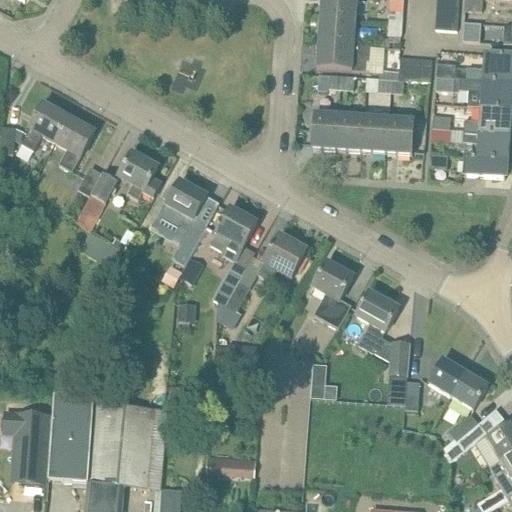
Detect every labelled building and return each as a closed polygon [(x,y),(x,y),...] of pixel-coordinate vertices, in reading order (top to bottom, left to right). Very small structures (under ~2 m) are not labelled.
[(20,4),(12,0),(11,0),(4,14),(12,19),(20,4)] [(321,0),(320,21),(357,23),(358,0),(321,0)] [(440,0),(437,0),(436,11),(458,12),(459,1),(440,0)] [(484,1),(467,0),(465,0),(465,14),(483,15),(484,1)] [(436,11),(436,21),(458,23),(458,12),(436,11)] [(390,14),(389,26),(403,27),(403,15),(390,14)] [(320,21),(318,46),(355,49),(357,23),(320,21)] [(457,34),(458,23),(436,21),(435,33),(457,34)] [(403,27),(389,26),(388,39),(402,40),(403,27)] [(480,45),(481,27),(464,26),(463,44),(480,45)] [(511,29),(504,29),(503,48),(511,48),(511,29)] [(353,74),(355,49),(318,46),(317,71),(353,74)] [(438,67),(437,81),(455,82),(455,81),(460,82),(511,85),(511,82),(511,58),(486,57),(485,72),(456,70),(456,69),(438,67)] [(400,61),(399,74),(398,83),(404,84),(409,84),(411,62),(400,61)] [(409,84),(420,85),(422,62),(411,62),(409,84)] [(422,62),(420,85),(431,86),(432,63),(422,62)] [(379,82),(392,83),(398,83),(399,74),(380,73),(379,82)] [(328,92),(341,93),(342,80),(329,79),(328,92)] [(342,80),(341,93),(354,94),(355,81),(342,80)] [(366,95),(391,97),(392,83),(379,82),(367,81),(366,95)] [(455,83),(455,82),(437,81),(436,95),(453,96),(454,82),(455,83)] [(483,95),(482,110),(510,112),(511,85),(460,82),(459,93),(483,95)] [(404,84),(398,83),(392,83),(391,97),(403,97),(404,84)] [(55,147),(69,122),(43,107),(21,147),(34,154),(42,139),(55,147)] [(464,123),(464,135),(508,138),(510,112),(482,110),(481,124),(464,123)] [(314,116),(311,151),(337,153),(339,117),(337,117),(326,116),(314,116)] [(364,119),(339,117),(337,153),(362,154),(364,119)] [(387,156),(389,121),(364,119),(362,154),(387,156)] [(415,122),(389,121),(387,156),(412,158),(415,122)] [(433,121),(432,133),(450,135),(451,121),(433,121)] [(94,135),(69,122),(55,147),(67,153),(59,168),(72,176),(94,135)] [(0,150),(0,156),(13,158),(16,132),(2,130),(0,150)] [(450,135),(432,133),(432,145),(450,147),(450,135)] [(506,164),(508,138),(464,135),(463,146),(480,147),(479,162),(506,164)] [(144,194),(155,200),(161,188),(152,182),(158,171),(132,156),(122,174),(119,180),(133,188),(128,199),(139,204),(144,194)] [(447,172),(448,162),(430,161),(430,170),(447,172)] [(506,164),(479,162),(466,161),(465,178),(505,181),(506,164)] [(90,200),(103,177),(91,170),(78,193),(90,200)] [(103,177),(90,200),(76,226),(90,234),(105,206),(117,184),(103,177)] [(168,206),(166,211),(179,218),(173,229),(185,235),(188,230),(193,220),(195,221),(197,216),(207,198),(206,197),(205,199),(182,186),(182,184),(181,184),(171,201),(168,206)] [(226,310),(239,285),(255,256),(244,249),(257,226),(230,211),(221,229),(210,248),(223,255),(221,259),(234,265),(230,272),(213,303),(226,310)] [(112,273),(123,253),(90,235),(80,255),(112,273)] [(279,238),(269,256),(258,277),(269,283),(275,272),(292,281),(297,271),(307,254),(295,247),(297,243),(285,236),(283,240),(279,238)] [(189,237),(175,263),(185,269),(200,242),(189,237)] [(128,248),(116,241),(113,247),(125,253),(128,248)] [(339,333),(342,328),(352,310),(340,304),(353,280),(327,265),(313,290),(326,297),(313,319),(339,333)] [(171,268),(162,284),(174,290),(182,274),(171,268)] [(251,292),(239,285),(226,310),(237,316),(251,292)] [(360,313),(356,320),(369,327),(358,348),(373,356),(374,356),(375,354),(390,363),(390,365),(389,377),(387,406),(405,408),(406,385),(407,378),(408,367),(410,347),(392,346),(382,341),(399,311),(370,295),(360,313)] [(429,387),(451,400),(466,375),(444,362),(433,379),(429,387)] [(466,375),(451,400),(473,414),(478,406),(488,389),(466,375)] [(405,408),(404,413),(418,414),(420,386),(406,385),(405,408)] [(313,389),(310,402),(323,405),(326,391),(313,389)] [(173,396),(171,416),(203,420),(205,400),(173,396)] [(54,398),(50,462),(48,482),(89,486),(95,400),(54,398)] [(122,511),(125,491),(148,493),(160,494),(168,415),(96,408),(89,488),(88,487),(86,511),(122,511)] [(5,416),(4,436),(16,437),(23,438),(20,485),(44,487),(49,419),(5,416)] [(453,441),(456,444),(478,427),(470,417),(448,435),(453,441)] [(486,442),(500,463),(511,455),(511,427),(511,426),(486,442)] [(478,427),(456,444),(464,454),(486,437),(478,427)] [(451,465),(464,454),(456,444),(453,441),(442,451),(451,465)] [(511,455),(500,463),(489,470),(495,480),(506,473),(511,482),(511,455)] [(218,463),(206,462),(207,478),(217,479),(218,463)] [(492,511),(495,510),(507,502),(500,491),(476,507),(479,511),(492,511)] [(160,511),(180,511),(182,494),(177,494),(164,493),(162,493),(162,495),(160,511)]
